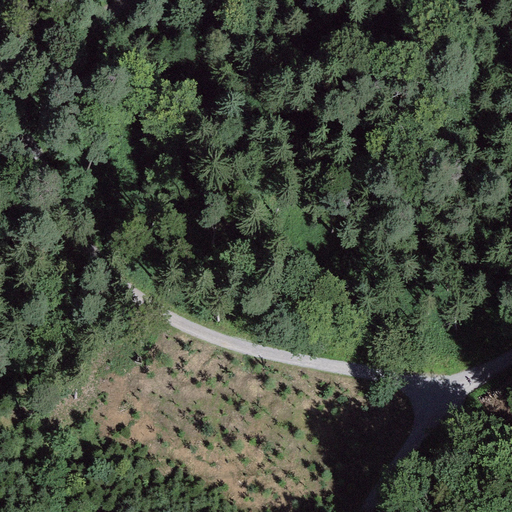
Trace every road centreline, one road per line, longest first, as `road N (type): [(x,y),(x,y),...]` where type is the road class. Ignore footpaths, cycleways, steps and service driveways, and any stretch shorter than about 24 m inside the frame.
road 1 (track): [(440,394),(236,345),(137,293),(0,117)]
road 2 (track): [(366,511),(440,394),(511,364)]
road 3 (track): [(0,99),(153,0)]
